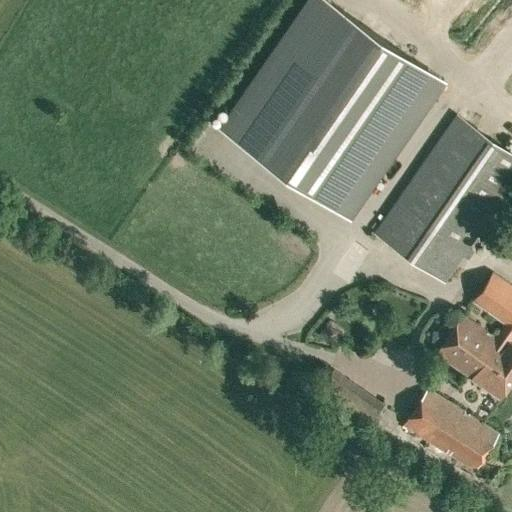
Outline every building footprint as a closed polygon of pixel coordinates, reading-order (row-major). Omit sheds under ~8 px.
[(330,0),(308,0),(221,126),(348,214),(443,78),(330,0)] [(215,110),(226,93),(218,88),(207,105),(215,110)] [(374,231),(445,282),(511,186),(511,151),(456,113),(374,231)] [(471,377),(500,398),(511,380),(511,284),(492,270),(472,300),(503,322),(498,331),(495,336),(463,313),(436,351),(471,376),(471,377)] [(316,390),(369,425),(384,403),(332,368),(316,390)] [(402,425),(475,470),(501,431),(428,387),(402,425)] [(481,466),(494,474),(502,461),(490,453),(481,466)]
